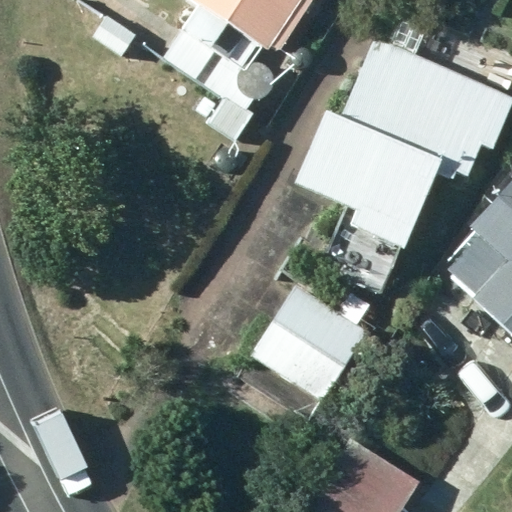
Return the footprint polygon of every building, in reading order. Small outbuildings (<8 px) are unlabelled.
[(266,52),(303,0),(172,0),(183,8),(148,57),(211,102),(197,124),(227,145),(248,116),(219,96),(250,52),(253,54),(259,46),(266,52)] [(82,40),(112,58),(127,33),(98,15),(82,40)] [(309,113),(277,187),(339,214),(334,227),(388,250),(422,170),(457,184),(472,146),(484,152),(507,98),(459,79),(462,71),(365,31),(326,120),(309,113)] [(511,169),(455,230),(463,239),(430,274),(511,350),(511,169)] [(313,252),(351,269),(359,251),(320,234),(313,252)] [(242,358),(312,404),(360,330),(290,284),(242,358)] [(302,511),(390,511),(410,483),(341,436),(293,506),(302,511)]
